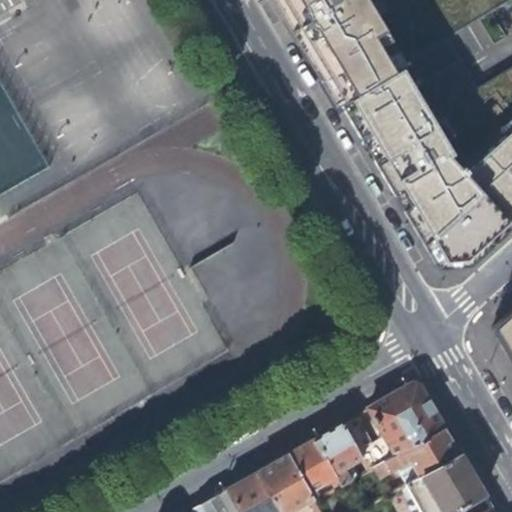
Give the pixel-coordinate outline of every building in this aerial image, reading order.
[(0,0),(0,9),(16,0),(0,0)] [(274,0),(324,84),(391,44),(382,28),(386,26),(370,0),(274,0)] [(511,83),(501,94),(477,69),(445,99),(412,61),(404,65),(391,44),(324,84),(378,174),(383,183),(434,268),(468,265),(511,225),(511,83)] [(58,203),(61,219),(77,216),(74,200),(58,203)] [(192,265),(181,271),(200,304),(214,295),(205,278),(201,280),(192,265)] [(511,308),(493,324),(492,334),(511,367),(511,308)] [(382,433),(393,454),(443,427),(430,404),(416,381),(408,380),(366,404),(382,433)] [(393,454),(382,433),(370,441),(352,412),(340,419),(356,448),(368,467),(372,465),(393,454)] [(368,467),(356,448),(340,419),(331,424),(312,435),(339,482),(350,477),(343,465),(354,459),(361,470),(368,467)] [(407,459),(416,474),(458,452),(450,438),(443,427),(393,454),(372,465),(377,475),(407,459)] [(333,485),(339,482),(312,435),(301,441),(285,451),(306,488),(327,476),(333,485)] [(310,494),(306,488),(285,451),(274,457),(254,468),(279,511),(310,494)] [(418,511),(445,511),(482,492),(468,469),(458,452),(416,474),(402,482),(418,511)] [(278,511),(279,511),(254,468),(240,477),(224,486),(239,511),(278,511)] [(239,511),(224,486),(190,505),(194,511),(239,511)]
